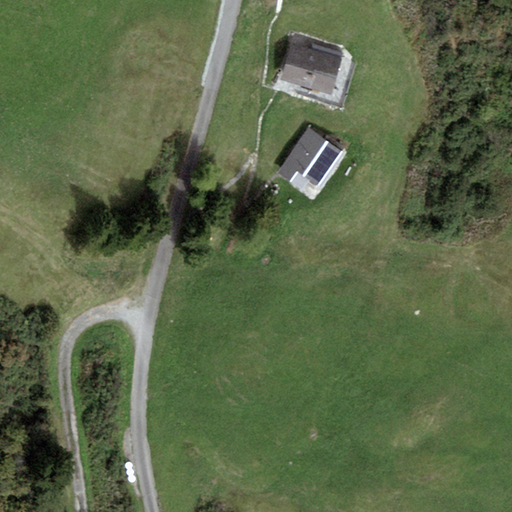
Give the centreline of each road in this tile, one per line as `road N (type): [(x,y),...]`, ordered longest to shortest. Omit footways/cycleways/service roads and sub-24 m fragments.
road 1 (track): [(157,511),(136,415),(150,321),(234,0)]
road 2 (track): [(83,511),(72,353),(100,322),(150,321)]
